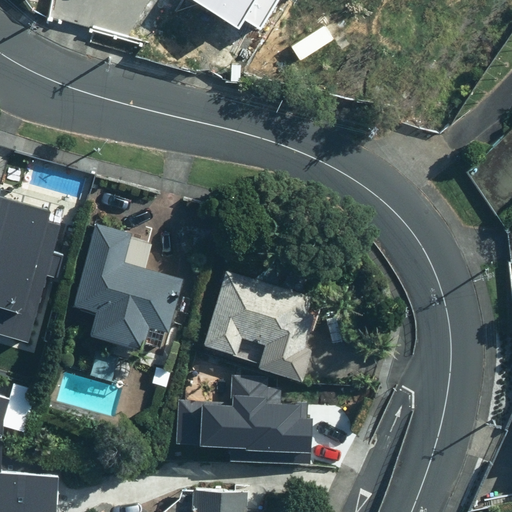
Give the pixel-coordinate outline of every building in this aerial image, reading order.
[(192,0),(242,30),(248,20),(263,29),(280,0),(192,0)] [(339,0),(399,46),(434,0),(339,0)] [(0,323),(32,333),(52,261),(55,262),(67,220),(28,209),(30,201),(0,192),(0,323)] [(76,304),(97,310),(91,335),(143,348),(149,326),(170,331),(183,279),(124,264),(133,232),(97,223),(76,304)] [(265,344),(258,366),(304,380),(314,347),(305,344),(314,313),(310,312),(315,296),(226,270),(209,326),(211,327),(205,344),(236,354),(241,337),(265,344)] [(183,402),(180,441),(233,445),(232,461),(311,466),(314,418),(306,417),(307,404),(285,402),(286,379),(227,375),(225,404),(183,402)] [(0,511),(58,511),(59,467),(3,466),(7,410),(13,391),(0,387),(0,511)] [(192,511),(248,511),(249,490),(194,487),(192,511)]
